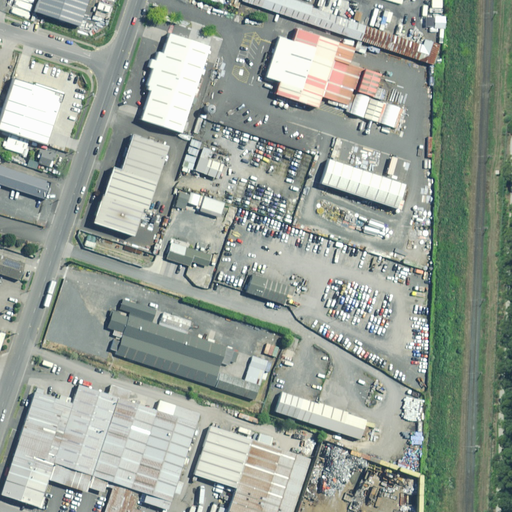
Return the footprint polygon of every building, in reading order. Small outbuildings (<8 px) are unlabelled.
[(40,0),(36,12),(80,26),(88,0),(40,0)] [(241,0),(431,64),(437,48),(435,48),(436,44),(423,40),(422,45),(310,7),(311,5),(295,0),(241,0)] [(365,13),(356,10),(352,20),(362,23),(365,13)] [(353,47),(294,28),(290,40),(276,36),(263,76),(276,80),(272,94),(315,108),(319,95),(347,104),(352,88),(354,89),(361,69),(347,64),(353,47)] [(206,46),(166,33),(159,53),(155,51),(152,60),(148,59),(146,66),(149,68),(144,85),(145,85),(144,89),(147,90),(137,119),(178,132),(206,46)] [(377,74),(361,69),(354,89),(355,91),(356,91),(370,96),(377,74)] [(59,93),(9,77),(0,113),(0,128),(42,144),(59,93)] [(370,96),(356,91),(349,112),(377,122),(383,103),(369,98),(370,96)] [(109,166),(90,222),(129,235),(138,208),(142,209),(164,146),(129,134),(117,169),(109,166)] [(201,143),(191,139),(189,145),(199,148),(201,143)] [(198,150),(188,147),(187,153),(196,156),(198,150)] [(209,150),(202,147),(199,156),(197,157),(193,170),(215,178),(220,164),(206,159),(209,150)] [(56,155),(39,150),(37,157),(40,158),(39,164),(52,167),(56,155)] [(195,158),(186,155),(182,167),(192,170),(195,158)] [(402,185),(325,159),(317,183),(394,208),(402,185)] [(38,163),(29,160),(27,166),(36,169),(38,163)] [(50,182),(0,165),(0,183),(44,199),(50,182)] [(29,197),(18,194),(15,202),(26,205),(29,197)] [(203,203),(187,198),(184,208),(200,212),(203,203)] [(210,255),(170,243),(165,259),(188,266),(190,262),(206,267),(210,255)] [(0,255),(0,274),(19,281),(25,263),(0,255)] [(287,287),(250,275),(244,292),(281,304),(287,287)] [(162,312),(121,299),(118,309),(128,312),(127,315),(158,325),(162,312)] [(127,315),(110,309),(108,315),(109,316),(105,328),(121,333),(113,355),(253,401),(258,386),(243,381),(217,372),(226,347),(186,334),(158,325),(127,315)] [(190,321),(162,312),(158,325),(186,334),(190,321)] [(277,334),(267,331),(265,338),(275,341),(277,334)] [(273,347),(256,341),(252,354),(269,360),(273,347)] [(251,356),(243,381),(258,386),(266,361),(251,356)] [(165,510),(197,414),(158,401),(155,411),(124,401),(128,392),(109,386),(106,396),(76,386),(69,405),(32,392),(0,488),(0,495),(36,508),(45,480),(84,493),(86,489),(101,494),(104,487),(110,489),(102,511),(138,511),(139,511),(132,509),(137,492),(144,494),(141,502),(165,510)] [(363,420),(279,393),(273,412),(357,440),(363,420)] [(289,511),(307,459),(208,426),(192,475),(233,489),(224,511),(289,511)]
